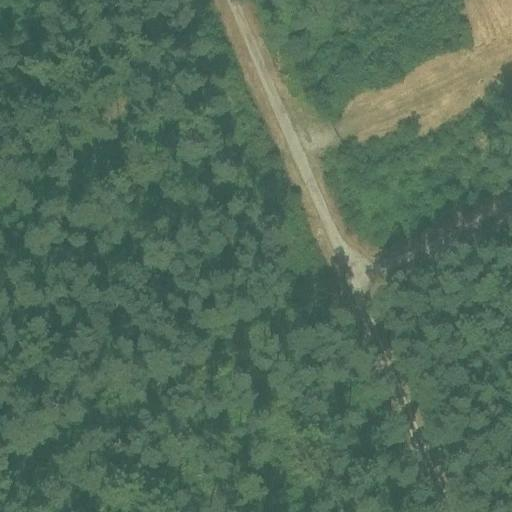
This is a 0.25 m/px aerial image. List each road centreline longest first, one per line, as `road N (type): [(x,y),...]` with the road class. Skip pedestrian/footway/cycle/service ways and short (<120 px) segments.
road 1 (track): [(227,0),(362,305)]
road 2 (track): [(451,511),(362,305)]
road 3 (track): [(362,305),(511,224)]
